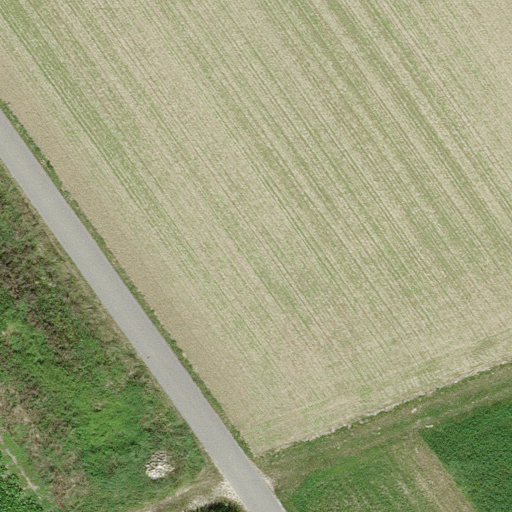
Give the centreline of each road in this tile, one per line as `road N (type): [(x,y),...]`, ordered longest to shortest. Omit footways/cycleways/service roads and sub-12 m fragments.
road 1 (unclassified): [(237,511),(0,177)]
road 2 (track): [(511,404),(226,511)]
